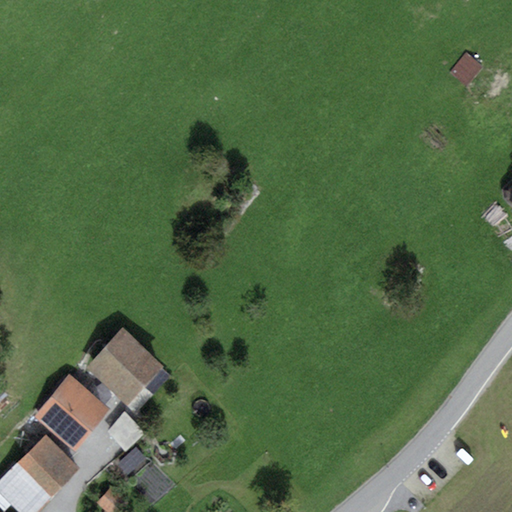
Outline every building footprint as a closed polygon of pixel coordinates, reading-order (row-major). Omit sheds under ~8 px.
[(484,72),(466,57),(452,74),(470,89),(484,72)] [(511,178),(502,188),(503,198),(511,207),(511,209),(511,214),(511,178)] [(129,333),(93,370),(134,408),(169,371),(129,333)] [(73,378),(39,420),(81,454),(115,411),(73,378)] [(50,438),(0,488),(0,505),(7,511),(8,511),(14,507),(18,511),(47,511),(86,473),(50,438)] [(115,440),(96,459),(110,474),(130,455),(115,440)] [(110,494),(98,508),(102,511),(123,511),(127,509),(110,494)]
